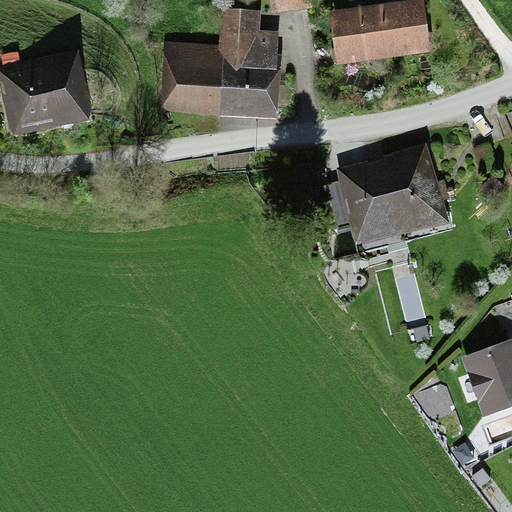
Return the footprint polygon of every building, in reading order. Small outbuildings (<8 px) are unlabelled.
[(415,3),(336,16),(343,60),(423,47),(415,3)] [(221,47),(218,115),(284,118),(288,39),(264,38),(265,17),(223,15),(221,47)] [(218,115),(221,47),(168,44),(165,112),(218,115)] [(86,59),(3,75),(16,141),(99,125),(86,59)] [(488,144),(473,152),(484,176),(500,169),(488,144)] [(432,152),(342,176),(362,254),(453,229),(432,152)] [(511,346),(467,362),(485,412),(511,402),(511,346)]
